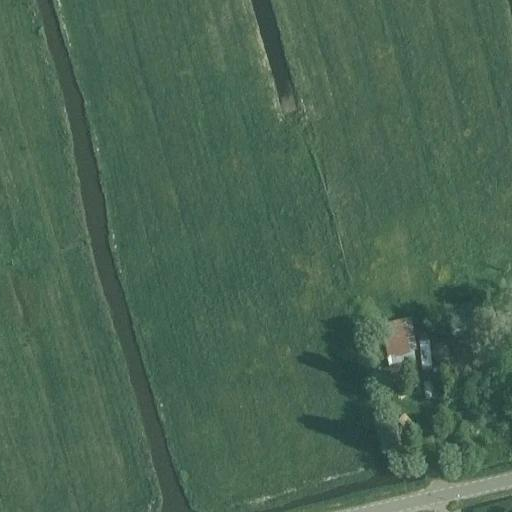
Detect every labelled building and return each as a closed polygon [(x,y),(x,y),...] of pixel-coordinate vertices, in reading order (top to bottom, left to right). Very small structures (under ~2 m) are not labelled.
[(487,356),(476,307),(476,306),(446,313),(457,362),(487,356)] [(511,348),(511,336),(509,319),(484,323),(491,353),(511,348)] [(417,355),(411,324),(382,330),(385,346),(390,371),(391,371),(416,366),(414,355),(417,355)] [(390,371),(385,346),(372,348),(374,363),(377,362),(379,374),(390,371)] [(449,362),(451,356),(449,351),(445,347),(439,347),(434,350),(431,356),(433,361),(438,365),(444,365),(449,362)] [(511,387),(503,358),(458,370),(465,398),(511,387)] [(421,391),(416,366),(391,371),(396,396),(421,391)]
